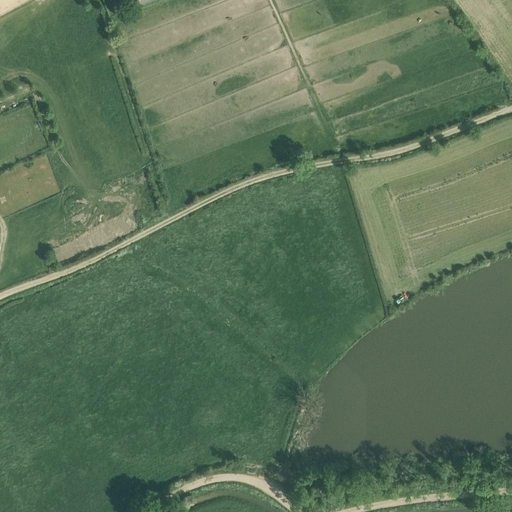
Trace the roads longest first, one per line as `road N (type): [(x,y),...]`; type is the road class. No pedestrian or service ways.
road 1 (track): [(0,297),(244,183),(393,153),(511,110)]
road 2 (track): [(150,511),(191,482),(219,476),(260,482),(298,511)]
road 3 (track): [(352,511),(511,491)]
